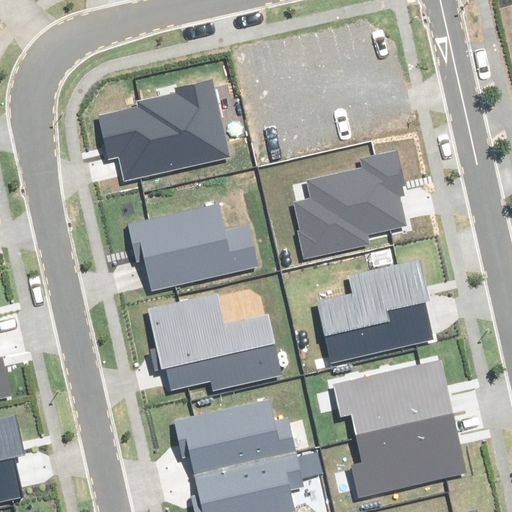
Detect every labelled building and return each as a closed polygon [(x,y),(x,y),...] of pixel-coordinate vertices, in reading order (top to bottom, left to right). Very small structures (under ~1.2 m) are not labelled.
[(118,155),(124,180),(229,158),(212,81),(176,89),(177,94),(138,102),(139,107),(100,115),(109,157),(118,155)] [(293,204),(304,257),(369,244),(367,234),(405,226),(398,196),(406,194),(397,152),(361,159),(363,169),(308,180),(312,200),(293,204)] [(143,259),(150,289),(258,264),(249,225),(224,231),(218,205),(129,226),(137,261),(143,259)] [(320,301),(333,362),(432,341),(424,304),(426,303),(418,263),(349,278),(352,294),(320,301)] [(216,294),(150,310),(169,391),(212,381),(214,391),(280,376),(265,315),(224,325),(216,294)] [(0,358),(0,398),(10,396),(2,358),(0,358)] [(352,414),(357,435),(452,414),(441,361),(333,386),(340,417),(352,414)] [(196,477),(296,453),(288,419),(275,422),(269,400),(176,422),(184,458),(191,457),(196,477)] [(351,465),(359,498),(466,474),(452,414),(357,435),(363,463),(351,465)] [(0,499),(21,495),(12,456),(24,454),(15,415),(0,418),(0,499)] [(304,487),(296,453),(196,477),(200,495),(192,497),(195,511),(289,511),(295,511),(290,490),(304,487)]
